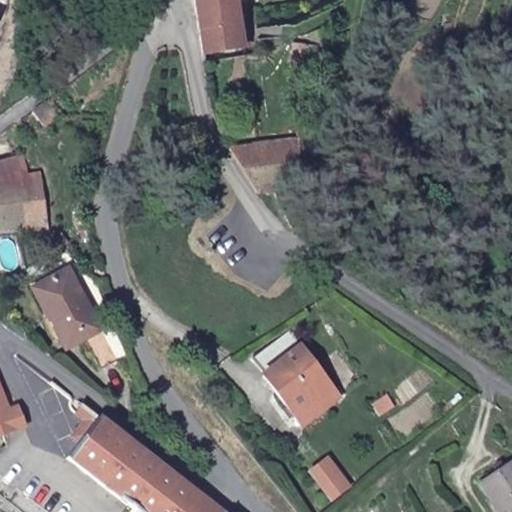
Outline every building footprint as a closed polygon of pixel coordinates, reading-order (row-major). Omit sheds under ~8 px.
[(194,0),(204,52),(251,46),(245,0),(194,0)] [(230,147),(258,189),(297,184),(289,139),(230,147)] [(0,185),(30,176),(27,169),(21,152),(0,158),(0,185)] [(0,227),(47,226),(38,169),(27,169),(30,176),(0,185),(0,227)] [(66,265),(33,284),(50,313),(47,316),(64,344),(82,333),(99,362),(115,353),(113,349),(123,344),(113,326),(103,332),(66,265)] [(263,372),(299,343),(289,325),(251,356),(263,372)] [(263,372),(303,422),(339,392),(299,343),(263,372)] [(378,365),(367,372),(376,386),(387,379),(378,365)] [(0,386),(0,434),(25,424),(17,406),(8,409),(0,386)] [(96,414),(82,402),(73,411),(83,419),(69,435),(76,442),(96,414)] [(226,511),(96,414),(76,442),(64,459),(134,511),(226,511)] [(327,455),(312,467),(335,496),(349,484),(327,455)] [(511,511),(511,458),(484,477),(506,511),(511,511)]
